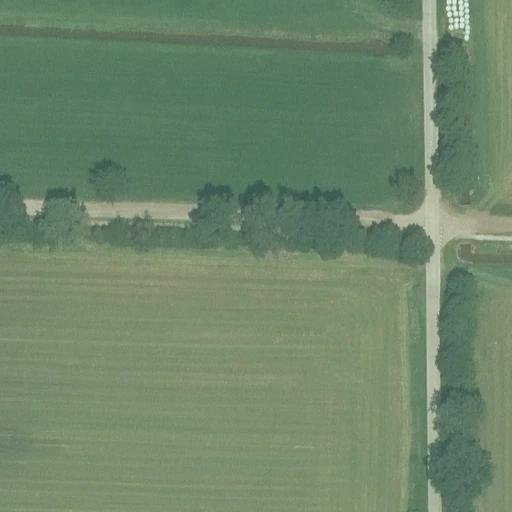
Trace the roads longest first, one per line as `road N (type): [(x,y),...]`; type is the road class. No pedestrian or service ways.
road 1 (track): [(0,207),(511,225)]
road 2 (unclassified): [(433,511),(428,0)]
